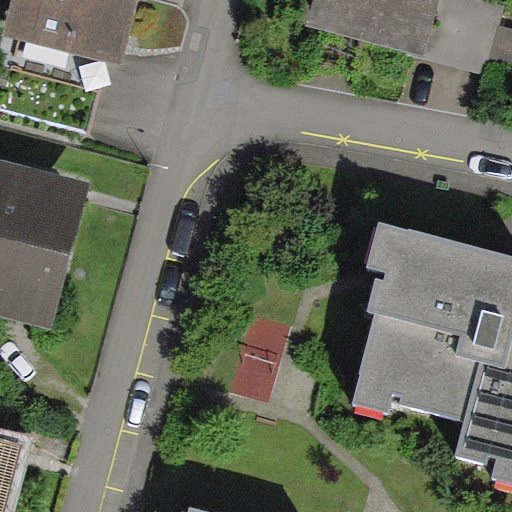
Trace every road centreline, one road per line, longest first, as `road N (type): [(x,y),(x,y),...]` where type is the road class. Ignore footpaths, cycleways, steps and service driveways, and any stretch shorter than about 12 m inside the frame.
road 1 (residential): [(201,96),(90,511)]
road 2 (residential): [(511,154),(201,96)]
